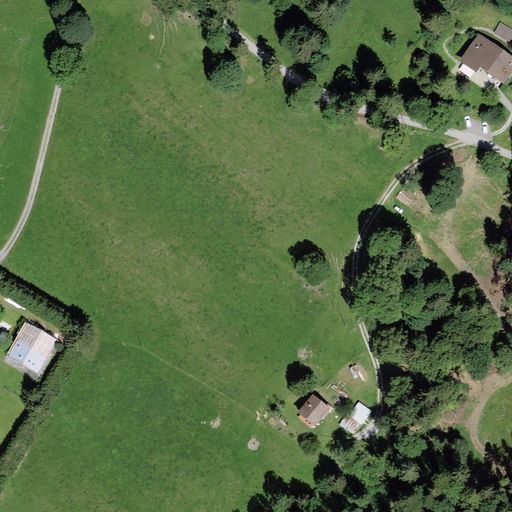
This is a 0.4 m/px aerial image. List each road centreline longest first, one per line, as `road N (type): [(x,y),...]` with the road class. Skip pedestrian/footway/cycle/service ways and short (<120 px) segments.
road 1 (unclassified): [(189,0),(299,81),(511,154)]
road 2 (track): [(468,139),(408,169),(358,246),(363,322),(384,397),(378,428)]
